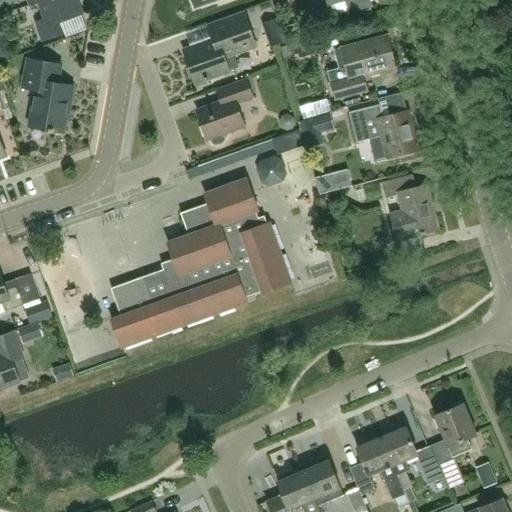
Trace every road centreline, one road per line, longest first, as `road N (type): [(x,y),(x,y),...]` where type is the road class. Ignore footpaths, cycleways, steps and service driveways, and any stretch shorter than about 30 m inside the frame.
road 1 (residential): [(240,511),(224,467),(250,438),(511,327)]
road 2 (tertiary): [(511,272),(441,0)]
road 3 (residential): [(94,190),(163,166),(173,155),(176,132),(129,31)]
road 4 (residential): [(94,190),(129,31)]
